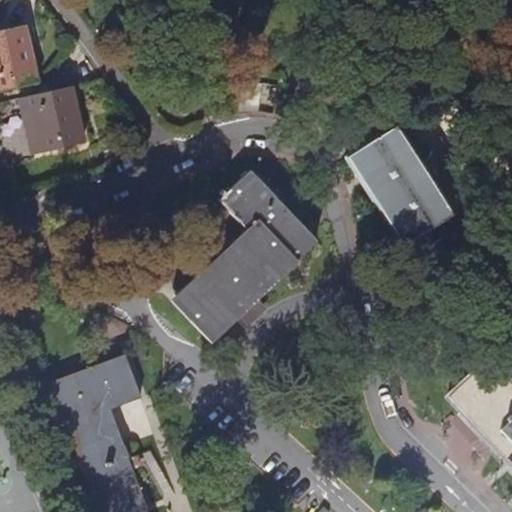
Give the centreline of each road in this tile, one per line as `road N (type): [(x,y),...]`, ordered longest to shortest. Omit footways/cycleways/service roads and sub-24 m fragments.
road 1 (unclassified): [(466,511),(387,422),(336,194),(318,152),(298,133),(270,124),(240,125),(168,153)]
road 2 (unclassified): [(21,226),(45,264),(158,328),(353,511)]
road 3 (residential): [(53,0),(168,153)]
road 4 (unclassified): [(168,153),(37,210),(21,226)]
